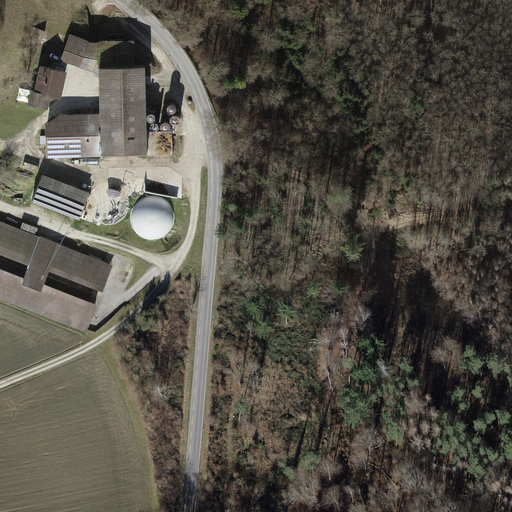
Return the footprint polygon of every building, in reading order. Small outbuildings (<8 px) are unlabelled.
[(36,59),(46,31),(29,24),(30,42),(27,56),(36,59)] [(89,43),(71,37),(64,56),(100,69),(102,120),(93,120),(92,114),(61,115),(48,124),(49,154),(148,152),(148,156),(173,155),(173,131),(147,132),(145,65),(134,65),(133,43),(89,43)] [(64,70),(43,66),(37,90),(34,90),(31,103),(45,106),(48,94),(58,96),(64,70)] [(85,193),(42,176),(33,198),(77,215),(85,193)] [(166,183),(162,182),(158,182),(154,183),(151,185),(148,189),(146,192),(145,196),(145,200),(146,205),(148,208),(150,211),(154,213),(158,215),(162,215),(166,214),(170,213),(173,210),(176,206),(177,203),(178,198),(177,194),(176,190),(173,187),(170,184),(166,183)] [(127,207),(99,196),(90,217),(119,228),(127,207)] [(105,263),(0,221),(0,240),(35,255),(32,261),(49,268),(51,263),(98,281),(105,263)] [(0,263),(0,277),(23,286),(25,281),(88,306),(91,299),(46,281),(51,270),(96,287),(98,281),(51,263),(49,268),(32,261),(35,255),(0,240),(0,250),(26,261),(21,272),(0,263)] [(23,286),(0,277),(0,295),(80,327),(88,306),(25,281),(23,286)]
